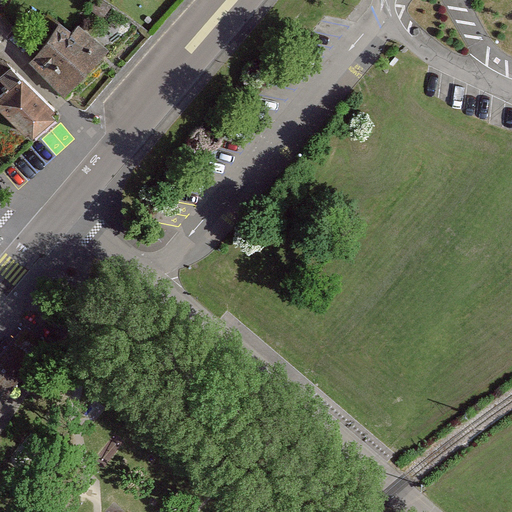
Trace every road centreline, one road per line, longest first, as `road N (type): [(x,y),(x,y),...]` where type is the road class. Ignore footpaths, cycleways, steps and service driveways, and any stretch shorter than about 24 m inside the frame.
road 1 (unclassified): [(62,212),(301,401),(420,511)]
road 2 (primary): [(239,0),(112,154)]
road 3 (residential): [(0,44),(112,154)]
road 4 (motorway): [(511,409),(432,511)]
